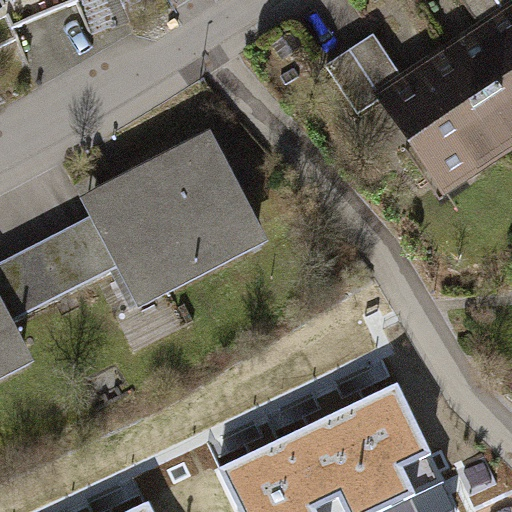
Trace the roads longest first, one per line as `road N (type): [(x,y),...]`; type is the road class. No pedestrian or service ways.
road 1 (residential): [(204,31),(239,93),(349,216),(471,401),(511,445)]
road 2 (residential): [(204,31),(0,149)]
